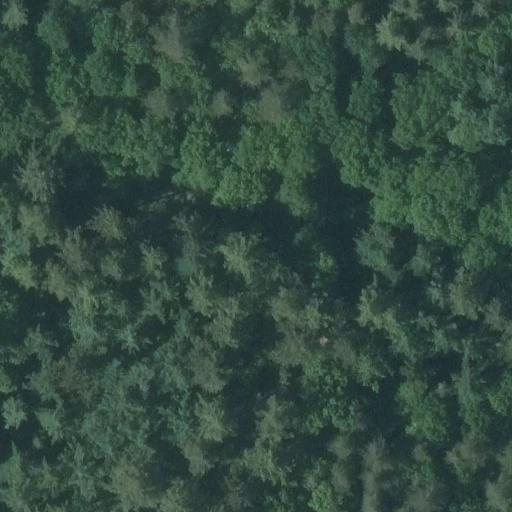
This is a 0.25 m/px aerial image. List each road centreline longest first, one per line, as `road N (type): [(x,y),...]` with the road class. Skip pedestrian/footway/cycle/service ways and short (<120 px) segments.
road 1 (track): [(511,52),(367,176),(273,511)]
road 2 (secondary): [(511,194),(0,129)]
road 3 (track): [(511,57),(391,0)]
